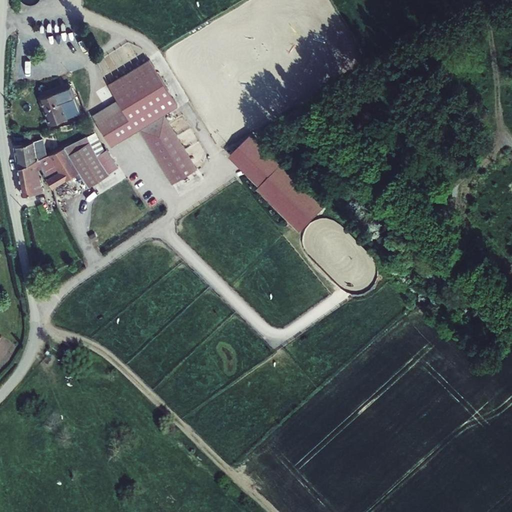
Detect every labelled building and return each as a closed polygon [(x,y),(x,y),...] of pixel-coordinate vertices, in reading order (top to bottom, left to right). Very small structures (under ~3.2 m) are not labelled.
[(156,65),(116,89),(122,100),(96,112),(107,133),(135,121),(141,131),(181,107),(156,65)] [(80,112),(70,85),(40,97),(50,124),(80,112)] [(91,136),(104,154),(112,149),(102,131),(91,136)] [(234,156),(306,231),(330,207),(258,133),(234,156)] [(115,173),(104,154),(91,136),(70,146),(78,160),(85,172),(93,187),(115,173)] [(21,145),(24,167),(50,155),(45,139),(21,145)] [(60,150),(54,153),(58,160),(63,169),(51,177),(58,188),(85,172),(78,160),(70,165),(60,150)] [(24,167),(28,194),(45,191),(42,169),(58,160),(54,153),(50,155),(24,167)]
